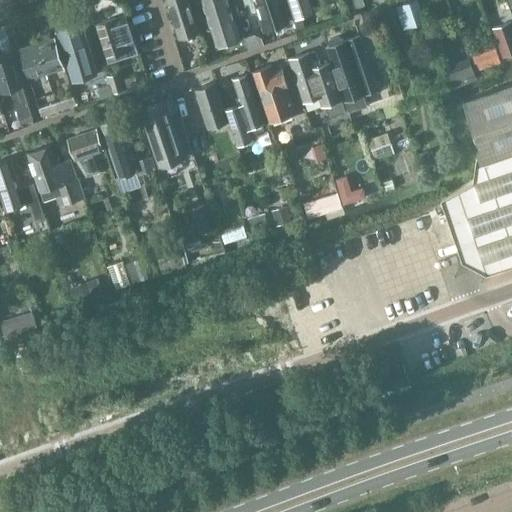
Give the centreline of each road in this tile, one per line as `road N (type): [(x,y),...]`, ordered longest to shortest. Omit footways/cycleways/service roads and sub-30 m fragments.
road 1 (unclassified): [(511,290),(2,464)]
road 2 (primary): [(511,415),(238,511)]
road 3 (primary): [(298,511),(511,437)]
